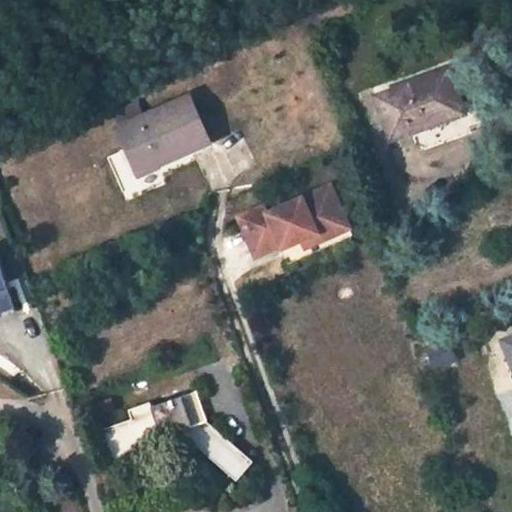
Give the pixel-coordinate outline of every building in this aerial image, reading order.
[(307,30),(356,9),(352,0),(335,0),(302,15),(305,23),(307,30)] [(290,19),(294,29),(305,23),(302,15),(290,19)] [(449,70),(375,96),(390,139),(464,114),(449,70)] [(207,143),(187,97),(141,117),(135,104),(114,114),(120,126),(115,128),(133,167),(153,158),(157,165),(207,143)] [(133,167),(136,174),(157,165),(153,158),(133,167)] [(263,207),(236,218),(253,257),(278,246),(280,249),(299,241),(313,234),(317,242),(347,229),(328,187),(266,214),(263,207)] [(313,234),(299,241),(303,248),(317,242),(313,234)] [(0,312),(14,308),(0,267),(0,312)] [(511,336),(502,341),(511,366),(511,336)] [(131,419),(101,430),(113,462),(158,433),(160,438),(179,432),(236,481),(252,462),(206,422),(195,391),(149,407),(148,403),(127,410),(131,419)]
